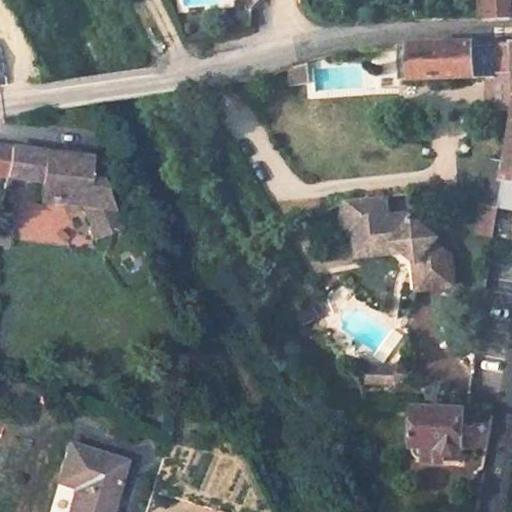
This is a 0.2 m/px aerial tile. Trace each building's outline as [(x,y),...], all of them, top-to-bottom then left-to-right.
[(511,0),(486,0),(487,15),(511,14),(511,0)] [(511,43),(473,43),(397,47),(397,80),(487,78),(488,108),(511,109),(511,43)] [(293,68),(295,86),(308,84),(306,64),(293,68)] [(511,120),(505,165),(506,165),(503,182),(511,183),(511,120)] [(0,175),(5,176),(10,147),(0,145),(0,175)] [(10,147),(5,176),(41,182),(44,152),(10,147)] [(41,182),(39,201),(82,207),(80,220),(116,226),(98,178),(86,176),(89,157),(44,152),(41,182)] [(505,165),(486,162),(482,191),(501,195),(503,182),(506,165),(505,165)] [(501,195),(482,191),(479,204),(499,208),(501,195)] [(387,196),(346,202),(351,236),(356,235),(377,232),(379,244),(395,242),(409,254),(412,251),(434,268),(436,287),(457,284),(453,252),(437,240),(440,236),(409,213),(389,215),(387,196)] [(499,208),(479,204),(474,233),(493,236),(499,208)] [(377,232),(356,235),(359,257),(398,252),(417,267),(420,289),(436,287),(434,268),(412,251),(409,254),(395,242),(379,244),(377,232)] [(444,359),(444,387),(473,387),(472,359),(444,359)] [(404,372),(403,385),(409,386),(419,376),(410,366),(404,372)] [(404,372),(382,370),(381,384),(403,385),(404,372)] [(328,408),(336,427),(349,422),(340,401),(328,408)] [(414,409),(413,446),(423,447),(439,448),(446,456),(453,457),(460,450),(463,412),(414,409)] [(69,445),(58,482),(75,488),(67,511),(108,511),(124,463),(69,445)] [(423,447),(421,465),(445,467),(446,456),(439,448),(423,447)]
